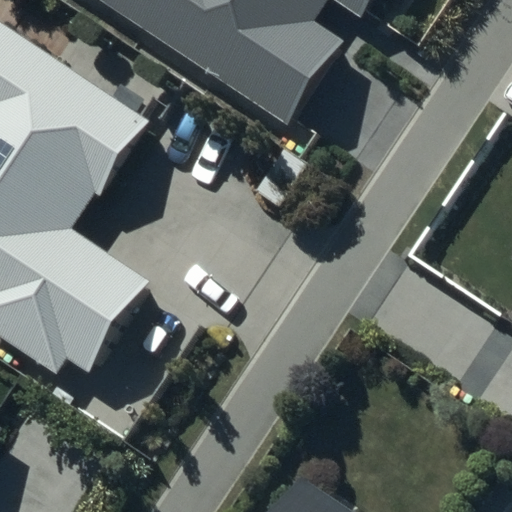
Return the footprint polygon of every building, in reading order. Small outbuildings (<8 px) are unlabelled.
[(90,0),(309,131),(355,49),(328,29),(345,7),(367,22),(383,0),(90,0)] [(0,330),(74,379),(83,365),(102,377),(159,289),(84,241),(111,199),(114,201),(162,127),(0,22),(0,330)] [(327,166),(295,147),(264,200),(297,219),(327,166)] [(0,511),(0,454),(14,432),(0,422),(0,511)] [(351,511),(307,485),(290,511),(351,511)]
